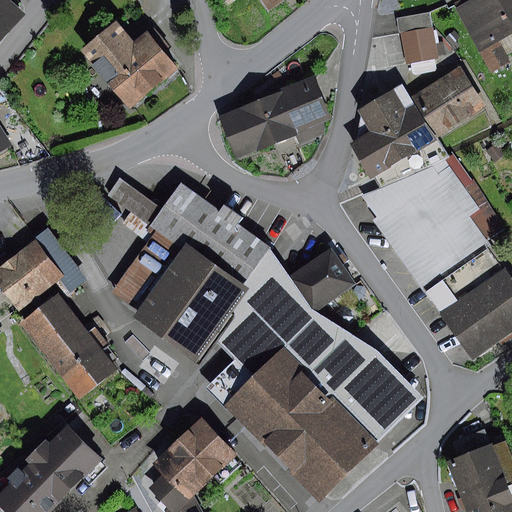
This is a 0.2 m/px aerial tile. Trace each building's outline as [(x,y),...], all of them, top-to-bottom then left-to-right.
[(0,0),(0,40),(23,15),(6,0),(0,0)] [(261,0),(270,12),(288,0),(261,0)] [(511,0),(473,0),(457,7),(476,48),(511,32),(511,0)] [(400,34),(432,28),(429,13),(395,18),(397,34),(400,34)] [(113,21),(77,50),(128,111),(177,70),(148,35),(134,46),(113,21)] [(432,28),(400,34),(405,64),(437,58),(432,28)] [(497,47),(480,57),(491,76),(508,65),(497,47)] [(459,65),(412,94),(436,133),(483,104),(459,65)] [(279,91),(217,117),(236,163),(334,122),(313,74),(278,89),(279,91)] [(368,132),(350,143),(369,174),(371,173),(436,133),(412,94),(402,78),(354,108),(368,132)] [(0,152),(11,145),(0,126),(0,152)] [(436,133),(371,173),(385,194),(371,203),(381,218),(376,221),(470,363),(511,335),(511,276),(489,243),(509,230),(454,148),(448,152),(436,133)] [(148,228),(162,209),(118,178),(106,196),(128,212),(120,223),(147,242),(154,232),(148,228)] [(215,210),(179,185),(162,209),(148,228),(154,232),(179,249),(237,289),(266,247),(234,225),(239,216),(220,203),(215,210)] [(46,230),(34,240),(62,275),(57,278),(69,293),(85,280),(46,230)] [(179,249),(154,232),(147,242),(112,292),(136,310),(179,249)] [(34,240),(0,266),(0,287),(18,310),(57,278),(62,275),(34,240)] [(237,289),(179,249),(136,310),(129,322),(194,367),(244,295),(237,289)] [(332,251),(291,277),(313,312),(354,286),(332,251)] [(58,293),(18,323),(78,400),(116,371),(98,346),(106,340),(95,326),(88,332),(58,293)] [(376,352),(320,316),(224,407),(315,504),(420,397),(376,352)] [(193,494),(234,455),(199,417),(152,461),(175,485),(188,499),(193,494)] [(48,444),(43,440),(0,484),(0,509),(3,511),(48,511),(100,459),(65,426),(48,444)] [(511,511),(511,459),(504,440),(446,463),(465,511),(511,511)] [(203,511),(193,494),(188,499),(175,485),(158,501),(168,510),(165,511),(203,511)]
